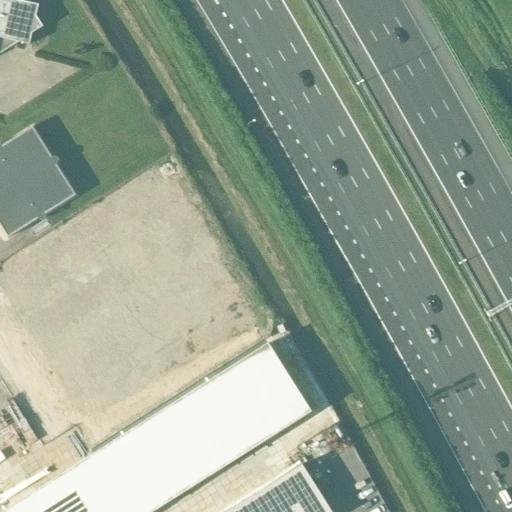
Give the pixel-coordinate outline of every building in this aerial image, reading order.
[(0,0),(0,53),(18,42),(29,45),(32,34),(42,27),(36,16),(38,6),(27,3),(25,0),(0,0)] [(0,227),(7,239),(38,220),(40,221),(41,221),(42,221),(43,221),(44,221),(45,220),(45,219),(46,218),(46,217),(46,216),(45,215),(76,196),(57,165),(58,164),(58,162),(58,160),(58,159),(57,158),(56,158),(55,157),(54,157),(52,158),(33,127),(2,146),(1,146),(0,144),(0,227)] [(179,204),(22,302),(18,322),(71,406),(239,301),(179,204)] [(267,344),(1,511),(153,511),(310,413),(267,344)] [(329,511),(301,466),(273,483),(291,511),(329,511)] [(291,511),(273,483),(246,500),(253,511),(291,511)] [(253,511),(246,500),(227,511),(253,511)]
